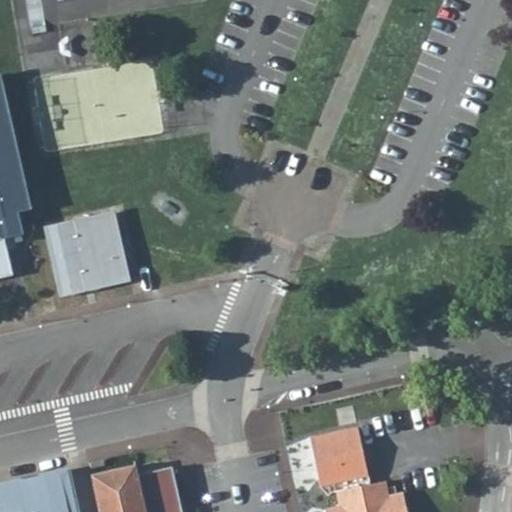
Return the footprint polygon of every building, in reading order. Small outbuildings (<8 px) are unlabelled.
[(0,88),(0,232),(3,232),(15,229),(11,211),(26,207),(0,88)] [(104,210),(41,222),(54,292),(118,280),(104,210)] [(416,227),(311,276),(325,305),(430,256),(416,227)] [(0,277),(11,275),(3,232),(0,232),(0,277)] [(16,239),(5,242),(8,253),(19,251),(16,239)] [(349,423),(297,433),(309,483),(324,479),(329,502),(314,504),(315,511),(397,511),(393,489),(378,491),(374,473),(363,475),(349,423)] [(87,471),(94,511),(176,511),(166,464),(134,471),(132,461),(87,471)] [(0,489),(0,511),(61,511),(54,478),(0,489)]
